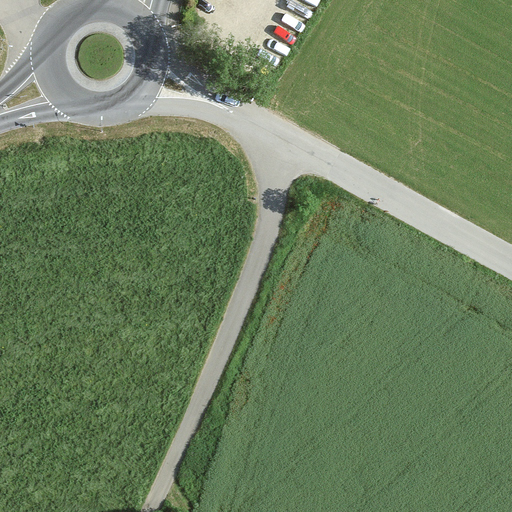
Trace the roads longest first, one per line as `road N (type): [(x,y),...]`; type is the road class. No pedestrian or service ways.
road 1 (unclassified): [(152,511),(265,236),(278,135)]
road 2 (unclassified): [(130,103),(203,110),(278,135)]
road 3 (unclassified): [(278,135),(155,47)]
